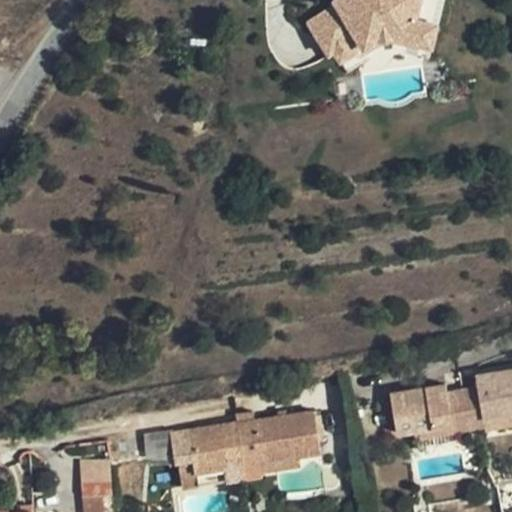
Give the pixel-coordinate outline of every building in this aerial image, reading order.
[(335,0),(336,0),(338,4),(310,22),(330,54),(357,37),(358,39),(374,29),(394,27),(413,31),(415,24),(438,29),(444,0),(335,0)] [(374,29),(358,39),(363,47),(376,38),(393,36),(435,46),(438,29),(415,24),(413,31),(394,27),(374,29)] [(398,435),(415,431),(452,425),(454,434),(486,428),(484,419),(511,413),(511,368),(476,375),(478,386),(446,391),(445,384),(391,393),(398,435)] [(260,465),(300,459),(321,456),(314,410),(191,428),(194,453),(198,475),(226,471),(228,484),(247,481),(245,467),(260,465)] [(511,426),(511,413),(484,419),(486,428),(486,431),(511,426)] [(452,425),(415,431),(416,440),(454,434),(452,425)] [(144,433),(146,459),(168,457),(166,431),(144,433)] [(200,488),(198,475),(194,453),(177,456),(182,491),(200,488)] [(107,457),(79,460),(83,497),(103,495),(111,494),(107,457)] [(301,465),(300,459),(260,465),(261,471),(301,465)] [(83,497),(84,511),(105,511),(103,495),(83,497)]
